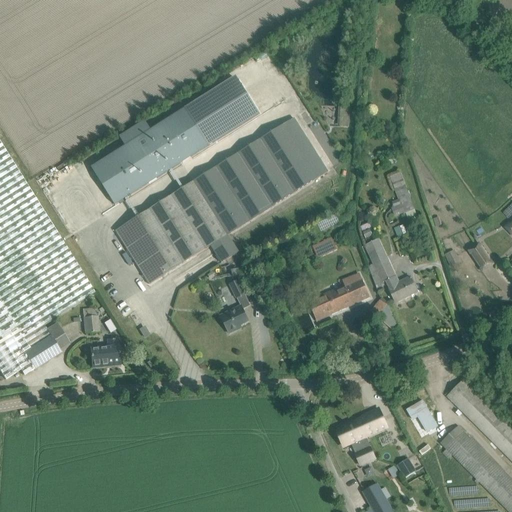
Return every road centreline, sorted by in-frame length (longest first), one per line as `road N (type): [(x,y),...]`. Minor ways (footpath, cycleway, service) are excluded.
road 1 (tertiary): [(302,384),(115,391),(0,407)]
road 2 (tertiary): [(511,326),(405,369),(302,384)]
road 3 (unknown): [(205,385),(93,231)]
road 4 (unclassified): [(302,384),(353,511)]
